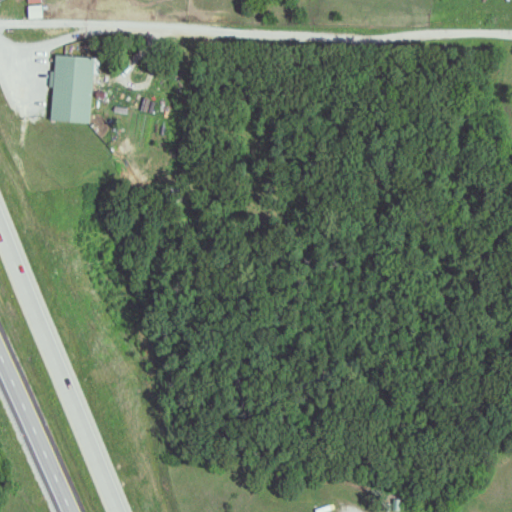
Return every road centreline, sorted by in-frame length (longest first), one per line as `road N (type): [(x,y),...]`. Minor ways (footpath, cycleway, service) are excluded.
road 1 (residential): [(511,38),(124,32),(34,52),(0,36)]
road 2 (trunk): [(125,511),(0,221)]
road 3 (trunk): [(0,340),(75,511)]
